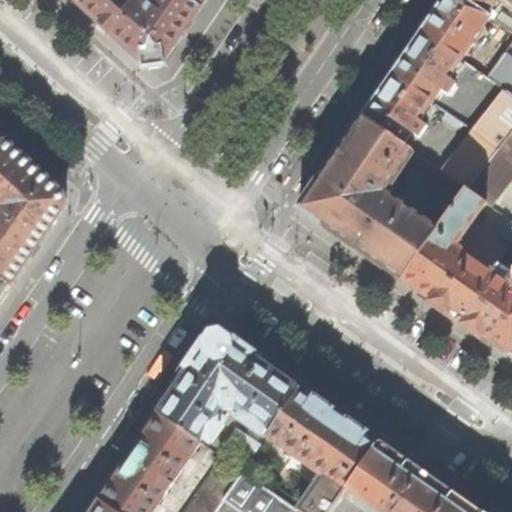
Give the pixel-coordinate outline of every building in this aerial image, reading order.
[(149,67),(162,64),(201,8),(190,0),(156,0),(153,6),(150,4),(149,5),(149,7),(145,11),(135,3),(130,9),(120,0),(80,0),(78,3),(115,37),(149,67)] [(442,0),(435,11),(421,32),(462,60),(473,44),(476,45),(485,31),(483,29),(491,17),(489,15),(466,0),(442,0)] [(511,0),(466,0),(489,15),(499,0),(505,0),(511,4),(511,0)] [(511,42),(511,31),(508,29),(478,71),(487,78),(488,77),(504,53),(511,42)] [(406,55),(392,76),(433,103),(441,91),(448,95),(455,84),(449,79),(462,60),(421,32),(406,55)] [(511,58),(504,53),(488,77),(507,91),(511,94),(511,58)] [(377,97),(363,118),(404,146),(412,135),(418,139),(427,126),(421,122),(433,103),(392,76),(377,97)] [(499,148),(511,131),(511,94),(507,91),(475,131),(499,148)] [(351,245),(403,281),(439,229),(388,192),(414,153),(404,146),(363,118),(301,205),(303,212),(351,245)] [(475,131),(443,173),(467,190),(499,148),(475,131)] [(511,131),(499,148),(467,190),(487,204),(489,206),(511,175),(511,131)] [(63,192),(5,139),(0,144),(0,277),(11,285),(41,242),(64,208),(65,199),(63,192)] [(435,303),(464,323),(499,275),(494,272),(468,254),(462,255),(455,250),(455,242),(459,238),(462,240),(487,204),(467,190),(439,229),(403,281),(435,303)] [(510,221),(506,217),(496,231),(501,235),(510,221)] [(511,222),(510,221),(501,235),(511,242),(511,222)] [(499,275),(464,323),(507,352),(511,354),(511,353),(511,284),(499,275)] [(0,301),(11,285),(0,277),(0,301)] [(188,373),(161,413),(201,441),(203,437),(212,442),(225,423),(219,418),(226,409),(237,407),(246,414),(241,420),(262,434),(267,426),(272,429),(300,390),(216,332),(188,373)] [(337,416),(300,390),(272,429),(268,436),(324,475),(299,511),(300,511),(331,511),(378,444),(337,416)] [(130,458),(100,501),(116,511),(153,511),(202,442),(201,441),(161,413),(130,458)] [(474,511),(428,479),(378,444),(331,511),(300,511),(299,511),(243,471),(224,498),(243,511),(474,511)] [(214,511),(224,498),(243,471),(244,470),(225,457),(186,511),(214,511)] [(116,511),(100,501),(92,511),(116,511)]
